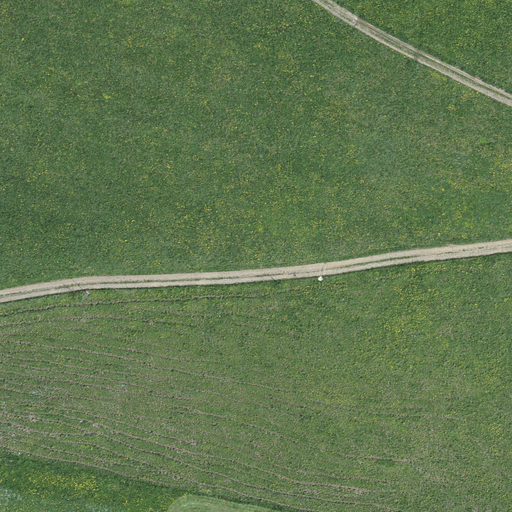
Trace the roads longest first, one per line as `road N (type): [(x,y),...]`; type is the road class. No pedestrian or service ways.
road 1 (track): [(0,301),(95,284),(511,243)]
road 2 (track): [(511,107),(422,66),(313,0)]
